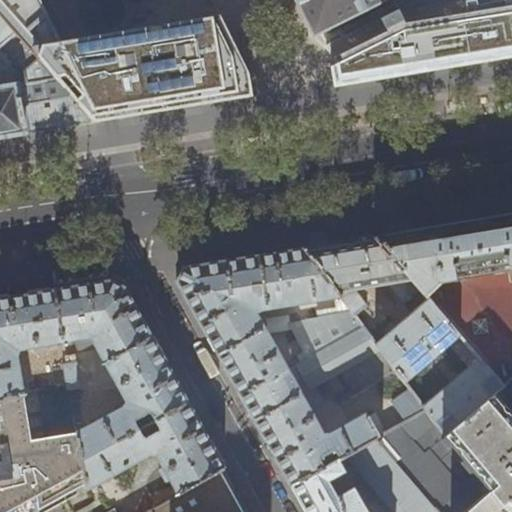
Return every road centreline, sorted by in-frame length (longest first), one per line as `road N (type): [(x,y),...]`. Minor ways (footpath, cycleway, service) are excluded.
road 1 (secondary): [(103,198),(511,132)]
road 2 (residential): [(275,511),(103,198)]
